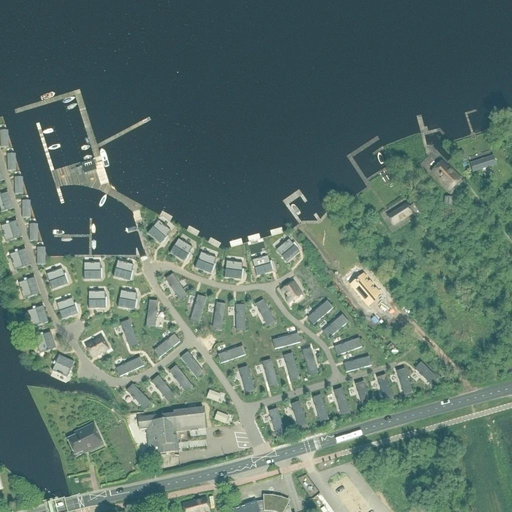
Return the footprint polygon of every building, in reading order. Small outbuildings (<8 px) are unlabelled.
[(454,155),(458,161),(464,157),(461,151),(454,155)] [(488,162),(486,156),(469,161),(471,168),(488,162)] [(94,162),(81,166),(84,175),(96,171),(94,162)] [(438,180),(438,181),(450,193),(463,180),(450,168),(450,169),(443,163),(432,174),(438,180)] [(0,213),(13,209),(8,193),(0,195),(0,213)] [(452,207),(452,199),(444,198),(443,206),(452,207)] [(416,203),(409,208),(416,218),(423,214),(416,203)] [(387,218),(392,226),(411,215),(405,206),(387,218)] [(21,238),(16,222),(1,227),(6,242),(21,238)] [(147,235),(160,245),(171,232),(158,222),(147,235)] [(169,254),(183,263),(192,248),(178,240),(169,254)] [(286,263),(299,253),(288,240),(276,250),(286,263)] [(30,266),(25,250),(9,255),(14,271),(30,266)] [(200,254),(195,269),(210,275),(216,260),(200,254)] [(256,277),(272,273),(268,257),(252,261),(256,277)] [(303,269),(300,271),(306,278),(314,271),(304,258),(298,263),(303,269)] [(133,267),(117,262),(113,278),(129,282),(133,267)] [(240,281),(242,264),(226,262),(224,279),(240,281)] [(84,281),(100,281),(100,264),(84,264),(84,281)] [(52,291),(67,286),(62,270),(46,275),(52,291)] [(185,296),(173,277),(166,282),(178,300),(185,296)] [(39,295),(34,279),(18,284),(23,299),(39,295)] [(282,292),(291,305),(303,297),(294,284),(282,292)] [(354,293),(347,298),(356,310),(361,316),(367,311),(363,306),(374,298),(366,285),(354,293)] [(120,292),(117,309),(134,312),(137,295),(120,292)] [(105,310),(105,293),(88,293),(88,310),(105,310)] [(72,300),(56,305),(61,320),(77,316),(72,300)] [(191,321),(199,323),(205,302),(197,300),(191,321)] [(256,307),(266,327),(274,322),(264,303),(256,307)] [(309,318),(315,325),(331,310),(326,303),(309,318)] [(157,305),(149,304),(146,326),(155,327),(157,305)] [(48,323),(43,307),(27,312),(32,328),(48,323)] [(213,329),(222,330),(225,309),(216,307),(213,329)] [(236,331),(245,331),(244,309),(235,309),(236,331)] [(330,339),(346,324),(341,318),(324,332),(330,339)] [(129,347),(137,344),(129,324),(121,327),(129,347)] [(145,331),(140,334),(147,345),(152,342),(145,331)] [(237,336),(239,341),(236,343),(239,349),(250,344),(245,333),(237,336)] [(361,333),(355,337),(364,348),(369,344),(361,333)] [(50,334),(35,338),(39,354),(55,349),(50,334)] [(277,350),(298,344),(295,335),(274,341),(277,350)] [(172,337),(155,351),(160,358),(178,345),(172,337)] [(208,346),(219,342),(217,337),(206,341),(208,346)] [(103,338),(87,347),(94,359),(110,350),(103,338)] [(357,341),(336,348),(339,356),(360,349),(357,341)] [(220,356),(223,364),(244,357),(241,348),(220,356)] [(302,354),(309,375),(317,373),(311,352),(302,354)] [(67,378),(74,363),(58,356),(52,371),(67,378)] [(195,379),(202,373),(189,356),(182,361),(195,379)] [(292,357),(284,359),(290,381),(299,378),(292,357)] [(369,368),(366,359),(345,365),(348,373),(369,368)] [(122,377),(142,368),(138,360),(118,369),(122,377)] [(262,365),(268,387),(277,384),(271,363),(262,365)] [(437,380),(422,364),(415,371),(431,386),(437,380)] [(170,374),(183,391),(190,386),(177,369),(170,374)] [(245,394),(254,391),(247,370),(239,372),(245,394)] [(403,395),(412,393),(405,372),(397,374),(403,395)] [(392,399),(386,378),(377,381),(384,402),(392,399)] [(166,401),(173,396),(159,379),(152,384),(166,401)] [(364,385),(355,388),(362,408),(371,406),(364,385)] [(134,387),(127,393),(143,409),(149,403),(134,387)] [(209,392),(206,399),(216,403),(218,395),(209,392)] [(341,415),(349,413),(343,392),(334,394),(341,415)] [(321,399),(313,401),(319,422),(328,420),(321,399)] [(291,408),(298,429),(307,426),(300,405),(291,408)] [(204,409),(163,415),(163,416),(139,418),(140,431),(148,430),(151,456),(180,453),(178,437),(177,437),(177,433),(207,429),(204,409)] [(284,433),(278,412),(269,415),(276,436),(284,433)] [(223,424),(226,417),(217,413),(214,420),(223,424)] [(131,423),(124,426),(127,434),(134,431),(131,423)] [(81,434),(68,440),(75,456),(88,450),(89,452),(103,445),(94,425),(79,432),(81,434)] [(257,503),(233,510),(233,511),(290,511),(290,508),(287,506),(289,503),(281,499),(273,497),(264,497),(264,502),(257,503)] [(210,511),(207,499),(184,506),(185,511),(210,511)]
